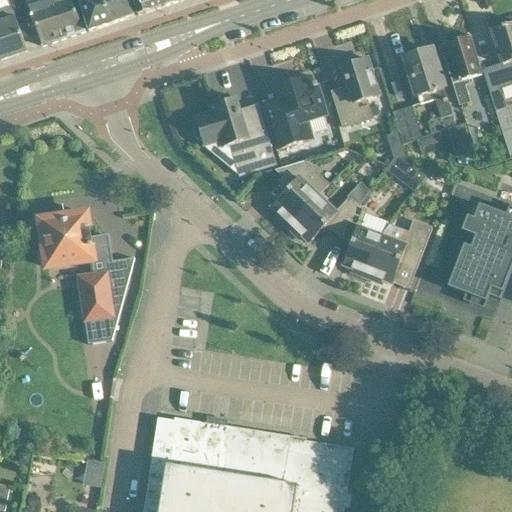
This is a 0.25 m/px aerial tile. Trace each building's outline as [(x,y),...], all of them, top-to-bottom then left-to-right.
[(50,8),(47,0),(37,0),(39,5),(30,8),(26,0),(8,0),(12,9),(23,40),(38,35),(43,48),(57,43),(54,35),(59,34),(55,23),(50,25),(45,10),(50,8)] [(54,35),(57,43),(86,34),(70,0),(53,0),(52,1),(51,0),(47,0),(50,8),(45,10),(50,25),(55,23),(59,34),(54,35)] [(112,25),(103,0),(77,0),(89,33),(112,25)] [(128,0),(103,0),(112,25),(135,18),(128,0)] [(163,9),(159,0),(132,0),(138,17),(163,9)] [(159,0),(163,9),(189,0),(188,0),(159,0)] [(0,17),(2,23),(0,23),(0,62),(9,59),(28,53),(23,40),(12,9),(0,12),(0,17)] [(503,65),(483,71),(489,90),(490,93),(491,92),(497,114),(509,111),(502,89),(511,86),(511,25),(492,32),(503,65)] [(482,76),(476,56),(470,37),(446,44),(450,55),(444,57),(460,107),(470,104),(465,87),(469,86),(468,81),(482,76)] [(457,128),(456,125),(432,51),(405,59),(420,106),(436,101),(441,119),(428,123),(432,136),(423,139),(412,107),(393,114),(403,146),(416,141),(422,158),(453,148),(447,131),(457,128)] [(333,94),(334,100),(344,129),(373,120),(367,102),(380,98),(368,60),(358,63),(357,58),(345,62),(347,66),(342,68),(349,89),(333,94)] [(266,109),(265,105),(263,106),(277,152),(309,142),(304,124),(327,117),(318,85),(313,86),(311,77),(297,81),(296,77),(284,81),(286,85),(276,88),(284,115),(268,119),(265,109),(266,109)] [(240,178),(256,173),(276,167),(258,107),(256,108),(257,111),(241,115),(240,113),(239,113),(236,100),(232,102),(231,100),(229,96),(225,95),(221,96),(219,99),(219,103),(219,105),(210,108),(213,115),(196,120),(197,125),(195,127),(194,131),(194,134),(194,137),(196,140),(199,142),(202,143),(203,143),(204,147),(221,142),(223,149),(231,147),(240,178)] [(457,159),(469,155),(460,127),(457,128),(447,131),(453,148),(457,159)] [(288,230),(319,198),(329,187),(305,163),(304,163),(276,172),(275,172),(282,179),(278,183),(288,192),(272,209),(280,215),(276,219),(288,230)] [(339,236),(358,207),(349,201),(336,215),(319,198),(288,230),(299,241),(303,238),(309,244),(326,227),(339,236)] [(469,234),(449,289),(487,304),(490,297),(501,301),(511,271),(511,210),(510,210),(508,215),(473,203),(463,232),(469,234)] [(358,207),(339,236),(353,245),(344,267),(354,270),(352,274),(367,280),(387,226),(364,217),(366,212),(358,206),(358,207)] [(378,207),(375,219),(396,224),(399,212),(378,207)] [(88,216),(60,220),(60,219),(55,216),(46,218),(43,222),(41,222),(44,242),(44,249),(42,250),(38,254),(40,264),(44,267),(47,267),(47,269),(76,265),(89,346),(112,343),(135,260),(112,263),(107,228),(108,223),(89,226),(88,216)] [(410,290),(417,271),(432,230),(414,223),(405,247),(383,239),(367,280),(382,286),(383,282),(392,285),(393,284),(410,290)] [(256,435),(158,420),(144,511),(344,511),(354,451),(304,443),(304,445),(279,441),(279,439),(256,435)] [(29,467),(31,455),(20,454),(19,461),(23,466),(29,467)] [(46,466),(44,481),(59,484),(62,469),(46,466)] [(0,511),(2,511),(5,511),(9,493),(10,489),(0,487),(0,511)] [(42,499),(30,500),(31,509),(43,508),(42,499)]
